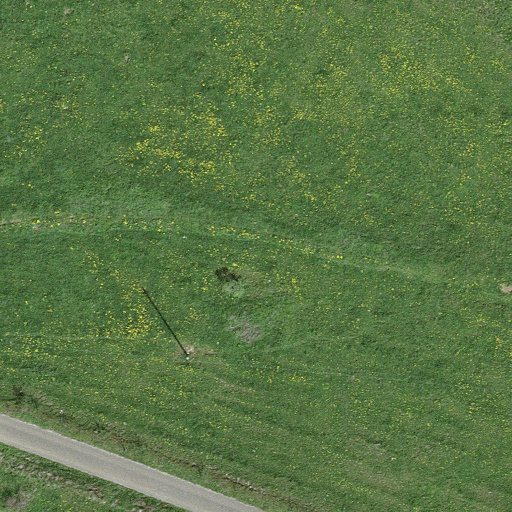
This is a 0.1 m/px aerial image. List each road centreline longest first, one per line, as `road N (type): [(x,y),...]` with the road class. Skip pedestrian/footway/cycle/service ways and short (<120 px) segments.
road 1 (track): [(0,219),(123,207),(244,218),(511,282)]
road 2 (unclassified): [(213,511),(0,434)]
